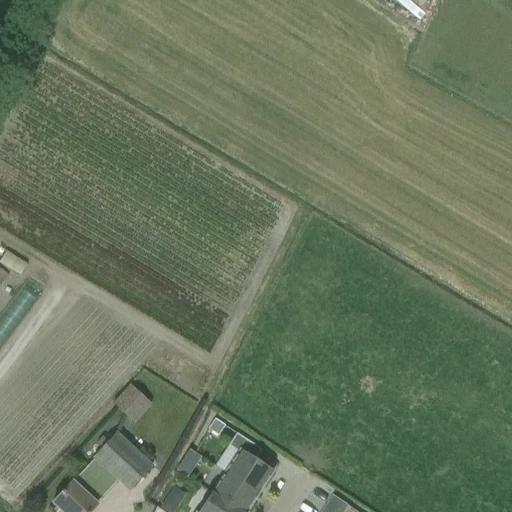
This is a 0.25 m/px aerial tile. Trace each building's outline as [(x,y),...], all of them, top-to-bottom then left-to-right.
[(0,350),(5,355),(52,292),(32,277),(24,289),(13,281),(0,299),(0,350)] [(150,405),(129,386),(112,405),(133,424),(150,405)] [(214,421),(208,430),(217,436),(223,427),(214,421)] [(128,492),(142,478),(151,467),(116,435),(72,483),(71,483),(65,490),(51,505),(58,511),(91,511),(96,506),(85,495),(106,472),(128,492)] [(258,495),(272,472),(253,461),(260,450),(235,435),(228,447),(238,454),(225,474),(258,495)] [(207,473),(211,457),(199,454),(195,470),(207,473)] [(183,462),(176,472),(186,478),(193,468),(183,462)] [(240,511),(246,511),(258,495),(225,474),(213,494),(240,511)] [(175,501),(183,510),(196,499),(188,490),(175,501)] [(240,511),(213,494),(210,492),(197,511),(240,511)] [(345,511),(349,507),(333,497),(323,511),(345,511)] [(166,498),(159,508),(165,511),(172,511),(177,505),(166,498)]
